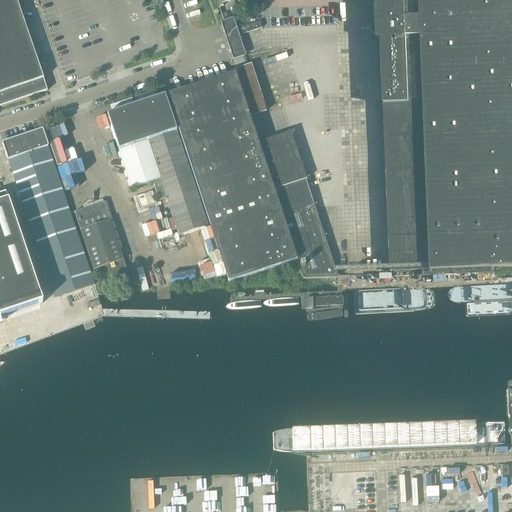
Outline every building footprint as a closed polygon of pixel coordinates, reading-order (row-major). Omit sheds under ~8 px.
[(0,0),(0,106),(47,91),(15,0),(0,0)] [(511,0),(375,0),(376,38),(381,38),(390,271),(423,270),(423,277),(491,275),(492,268),(511,267),(511,0)] [(226,33),(228,39),(262,28),(259,22),(226,33)] [(296,261),(258,143),(249,117),(262,113),(266,112),(263,102),(251,65),(246,66),(243,57),(244,57),(244,56),(230,61),(235,73),(166,96),(228,283),(296,261)] [(131,190),(152,183),(158,201),(166,199),(178,237),(207,227),(164,96),(106,115),(118,151),(131,190)] [(66,135),(62,125),(50,129),(54,139),(66,135)] [(8,160),(48,278),(51,289),(54,298),(94,285),(70,214),(47,147),(48,147),(42,130),(2,144),(7,161),(8,160)] [(290,132),(258,143),(296,261),(303,279),(320,279),(320,281),(328,281),(328,279),(337,278),(305,180),(306,180),(290,132)] [(135,197),(139,208),(154,203),(150,192),(135,197)] [(5,194),(0,195),(0,322),(1,322),(0,320),(0,317),(42,304),(5,194)] [(93,270),(107,266),(123,260),(103,202),(74,212),(93,270)] [(123,260),(107,266),(111,278),(127,272),(123,260)]
